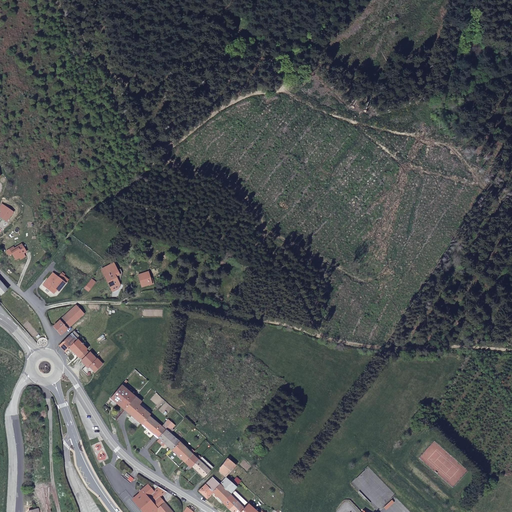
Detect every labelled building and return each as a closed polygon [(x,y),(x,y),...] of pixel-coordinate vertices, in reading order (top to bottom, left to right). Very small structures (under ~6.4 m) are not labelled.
[(9,250),(8,248),(5,250),(11,260),(14,258),(14,257),(18,254),(19,254),(21,252),(17,246),(13,249),(12,248),(9,250)] [(122,275),(120,271),(113,275),(109,267),(101,272),(113,293),(118,291),(119,287),(114,279),(122,275)] [(56,278),(51,274),(42,286),(52,294),(55,291),(57,292),(66,280),(59,275),(56,278)] [(150,282),(149,277),(139,279),(141,290),(149,289),(147,282),(150,282)] [(91,281),(85,290),(89,293),(95,284),(91,281)] [(53,326),(60,335),(84,315),(77,306),(53,326)] [(75,331),(70,336),(72,338),(74,337),(77,340),(78,340),(81,337),(75,331)] [(70,336),(59,346),(65,353),(77,340),(74,337),(72,338),(70,336)] [(77,340),(65,353),(68,357),(73,352),(78,359),(79,358),(86,350),(87,350),(83,346),(84,345),(83,343),(82,344),(78,340),(77,340)] [(96,371),(103,363),(97,358),(96,359),(95,358),(95,357),(90,353),(86,350),(79,358),(83,360),(82,361),(87,366),(89,364),(91,365),(90,366),(96,371)] [(124,410),(135,397),(121,385),(110,398),(124,410)] [(141,424),(150,414),(140,405),(142,402),(135,397),(124,410),(130,414),(141,424)] [(149,416),(150,414),(141,424),(158,439),(166,431),(162,428),(149,416)] [(168,420),(162,428),(166,431),(171,435),(174,431),(172,430),(175,426),(168,420)] [(166,431),(158,439),(161,441),(165,444),(172,450),(179,443),(171,435),(166,431)] [(185,462),(192,454),(179,443),(172,450),(185,462)] [(197,458),(192,454),(185,462),(189,466),(191,468),(192,466),(201,457),(199,456),(197,458)] [(203,477),(204,478),(213,468),(201,457),(192,466),(203,477)] [(201,457),(213,468),(213,467),(202,457),(201,457)] [(227,478),(237,466),(228,459),(220,468),(220,472),(227,478)] [(135,479),(128,473),(125,477),(132,483),(135,479)] [(207,499),(214,493),(221,485),(213,477),(209,482),(199,492),(207,499)] [(214,493),(223,502),(230,495),(237,487),(227,478),(221,485),(214,493)] [(130,499),(141,511),(174,511),(147,483),(138,491),(139,492),(130,499)] [(223,502),(233,511),(240,511),(245,508),(230,495),(223,502)] [(392,501),(385,507),(387,510),(394,503),(392,501)]
